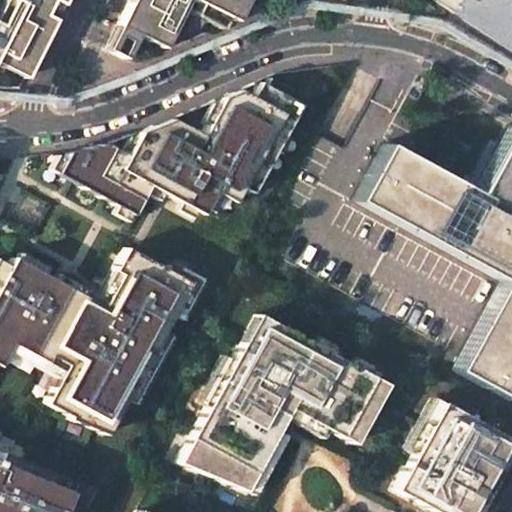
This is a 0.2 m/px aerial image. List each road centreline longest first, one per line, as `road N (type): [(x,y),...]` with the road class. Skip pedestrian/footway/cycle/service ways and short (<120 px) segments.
road 1 (residential): [(370,34),(282,41),(102,114),(19,130)]
road 2 (residential): [(511,96),(439,52),(370,34)]
road 3 (unclassified): [(85,0),(19,130)]
